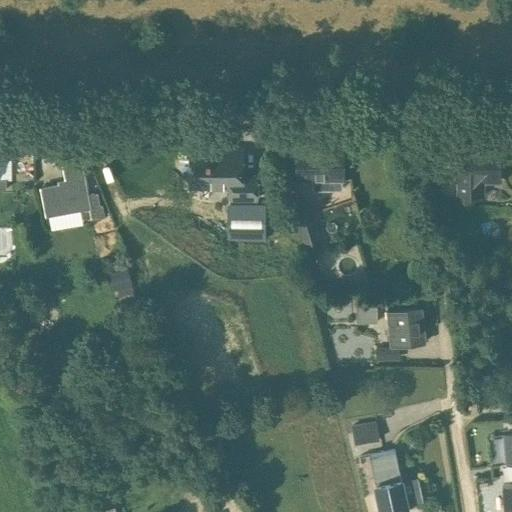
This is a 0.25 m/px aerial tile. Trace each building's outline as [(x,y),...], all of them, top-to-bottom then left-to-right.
[(342,180),(344,180),(343,145),(297,146),(297,180),(315,180),(315,190),(342,189),(342,180)] [(500,182),(500,147),(457,146),(456,181),(458,181),(458,195),(484,196),(484,182),(500,182)] [(259,176),(245,176),(245,150),(221,150),(221,152),(192,152),(192,187),(232,187),(231,200),(258,200),(259,176)] [(42,188),(47,215),(91,207),(82,160),(64,163),(68,183),(42,188)] [(293,207),(304,246),(320,241),(310,202),(293,207)] [(229,203),(228,235),(265,236),(265,203),(229,203)] [(131,266),(110,272),(114,286),(135,281),(131,266)] [(429,275),(410,277),(412,291),(430,289),(429,275)] [(357,323),(377,322),(376,306),(356,307),(357,323)] [(388,311),(391,345),(426,342),(422,308),(388,311)] [(400,359),(400,346),(376,347),(377,361),(400,359)] [(376,419),(352,424),(356,444),(380,439),(376,419)] [(372,454),(371,455),(377,484),(376,484),(382,511),(407,511),(411,511),(404,478),(403,479),(396,449),(372,454)]
